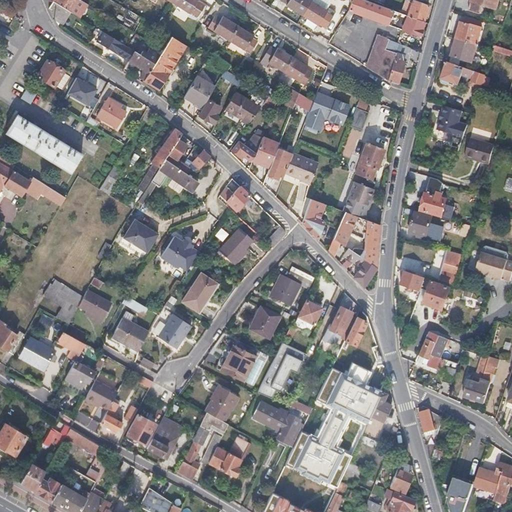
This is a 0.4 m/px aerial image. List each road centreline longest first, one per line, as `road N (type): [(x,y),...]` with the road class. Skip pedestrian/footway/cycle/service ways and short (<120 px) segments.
road 1 (residential): [(32,0),(41,22),(190,128),(299,231)]
road 2 (residential): [(231,511),(0,380)]
road 3 (residential): [(382,320),(395,183),(417,107)]
road 4 (residential): [(417,107),(238,0)]
road 5 (residential): [(299,231),(176,374)]
road 6 (residential): [(511,452),(477,420),(402,388)]
road 7 (residential): [(435,511),(402,388)]
road 8 (residential): [(299,231),(382,320)]
